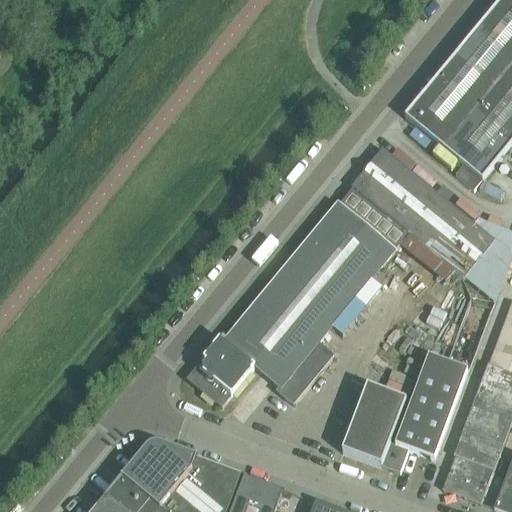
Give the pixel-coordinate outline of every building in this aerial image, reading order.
[(511,0),(506,0),(406,122),(483,185),(511,150),(511,0)] [(354,194),(341,210),(395,255),(409,238),(465,283),(495,246),(472,227),(383,155),(353,193),(354,194)] [(383,271),(395,255),(341,210),(338,208),(224,346),(221,343),(187,384),(222,412),(254,373),(279,393),(277,395),(294,410),(334,361),(318,348),(382,270),(383,271)] [(455,461),(443,495),(480,509),(493,475),(494,475),(511,427),(511,310),(489,372),(488,371),(455,461)] [(395,452),(408,457),(434,466),(468,377),(429,362),(395,452)] [(407,402),(366,387),(357,411),(399,426),(407,402)] [(399,426),(357,411),(348,434),(389,449),(399,426)] [(389,449),(348,434),(339,457),(380,473),(389,449)] [(408,457),(395,452),(390,450),(389,453),(381,472),(400,479),(408,457)] [(108,502),(99,511),(228,511),(241,479),(198,462),(198,461),(197,461),(195,466),(160,453),(159,455),(153,457),(151,456),(127,485),(123,481),(122,482),(123,483),(107,502),(108,502)] [(511,511),(511,465),(494,511),(511,511)] [(245,480),(233,511),(277,511),(284,495),(245,480)]
